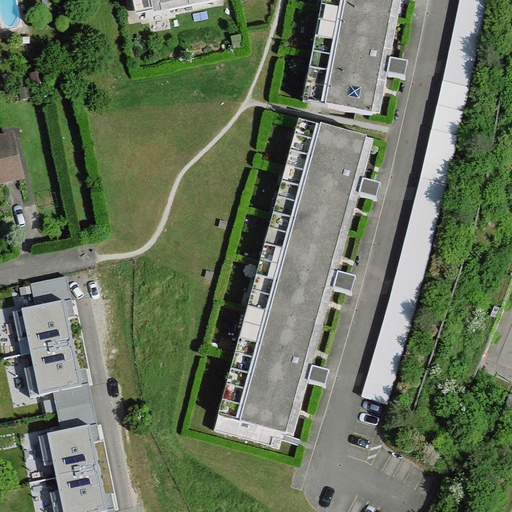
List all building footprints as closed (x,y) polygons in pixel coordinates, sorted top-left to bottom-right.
[(218,0),(142,0),(146,16),(219,1),(218,0)] [(331,0),(330,9),(392,21),(395,0),(331,0)] [(460,0),(444,85),(470,91),(487,0),(460,0)] [(392,21),(330,9),(312,105),(373,117),(381,77),(406,81),(409,66),(384,61),(392,21)] [(356,180),(368,140),(308,123),(281,218),(341,234),(353,195),(377,202),(381,187),(356,180)] [(12,137),(0,140),(0,182),(21,177),(12,137)] [(423,182),(363,399),(388,406),(449,189),(423,182)] [(332,273),(341,234),(281,218),(256,312),(317,328),(327,290),(353,296),(357,280),(332,273)] [(306,367),(317,328),(256,312),(239,373),(299,390),(302,382),(320,387),(327,389),(330,374),(306,367)] [(287,436),(299,390),(239,373),(226,419),(287,436)] [(103,511),(97,482),(58,490),(62,511),(103,511)]
